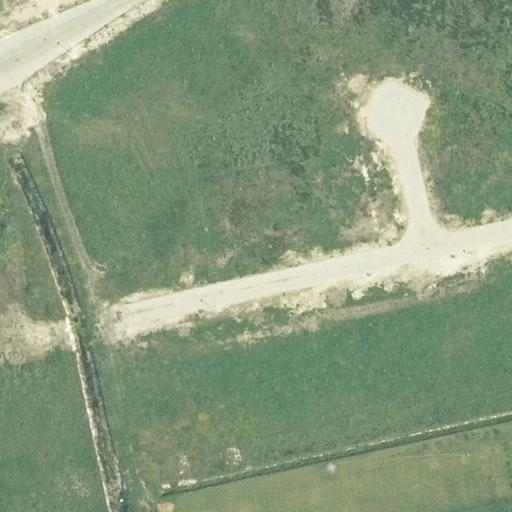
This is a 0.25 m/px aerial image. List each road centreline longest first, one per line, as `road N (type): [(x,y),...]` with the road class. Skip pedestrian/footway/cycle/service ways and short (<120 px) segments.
road 1 (residential): [(124,322),(427,253)]
road 2 (residential): [(41,511),(0,366)]
road 3 (residential): [(427,253),(395,113)]
